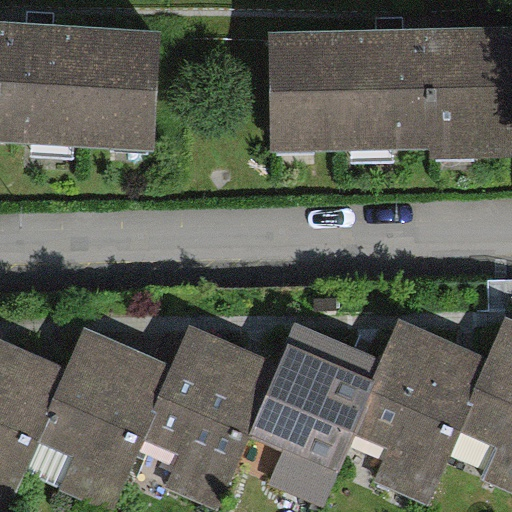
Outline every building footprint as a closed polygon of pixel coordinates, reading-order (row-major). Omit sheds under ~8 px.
[(0,142),(160,151),(166,19),(0,11),(0,142)] [(276,152),(511,143),(511,11),(272,22),(276,152)] [(490,344),(458,417),(496,433),(481,470),(511,483),(511,304),(508,303),(490,344)] [(338,462),(423,499),(458,417),(490,344),(405,308),(387,350),(338,462)] [(126,465),(216,504),(236,458),(283,350),(193,311),(175,353),(126,465)] [(21,458),(112,498),(126,465),(175,353),(84,313),(66,354),(21,458)] [(236,458),(323,496),(338,462),(387,350),(299,313),(283,350),(236,458)] [(0,502),(1,503),(21,458),(66,354),(0,325),(0,502)]
